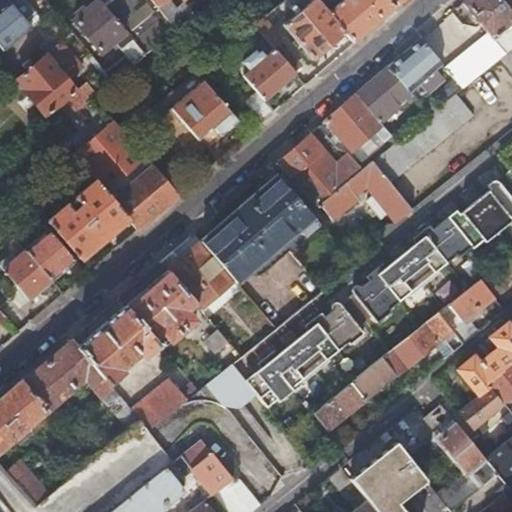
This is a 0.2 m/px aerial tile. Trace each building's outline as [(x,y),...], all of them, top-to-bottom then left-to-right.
[(19,0),(6,0),(0,6),(0,52),(37,19),(19,0)] [(101,52),(125,31),(104,6),(99,0),(97,0),(74,19),(101,52)] [(138,47),(145,54),(210,0),(111,0),(104,6),(125,31),(138,47)] [(316,0),(315,0),(288,0),(292,5),(290,8),(294,14),(282,24),(311,59),(342,33),(326,13),(316,0)] [(341,0),(326,13),(342,33),(352,44),(394,8),(387,0),(341,0)] [(444,67),(462,89),(499,59),(504,54),(490,38),(506,25),(511,31),(511,18),(496,0),(465,0),(461,4),(487,35),(444,67)] [(511,0),(496,0),(511,18),(511,0)] [(273,10),(264,18),(269,25),(279,17),(273,10)] [(264,18),(254,26),(268,43),(273,49),(283,42),(269,25),(264,18)] [(420,39),(389,65),(410,91),(419,83),(426,92),(443,78),(435,69),(441,64),(420,39)] [(244,101),(261,122),(273,112),(263,99),(294,74),(281,58),(273,49),(268,43),(263,47),(268,52),(264,56),(259,51),(256,53),(254,50),(241,61),(248,70),(241,75),(255,92),(244,101)] [(104,71),(120,58),(110,47),(94,60),(104,71)] [(106,73),(113,81),(145,54),(138,47),(106,73)] [(511,47),(504,54),(499,59),(511,75),(511,47)] [(281,58),(294,74),(297,78),(306,71),(290,51),(281,58)] [(47,114),(57,127),(64,121),(83,105),(96,95),(86,82),(76,90),(46,54),(17,78),(26,90),(24,92),(44,117),(47,114)] [(389,65),(356,94),(380,123),(398,106),(396,103),(410,91),(389,65)] [(219,136),(237,122),(203,81),(158,120),(190,161),(205,149),(201,145),(216,132),(219,136)] [(356,94),(325,120),(350,150),(373,131),(381,125),(380,123),(356,94)] [(371,162),(388,183),(472,115),(455,94),(371,162)] [(83,105),(64,121),(73,133),(93,117),(83,105)] [(116,119),(73,154),(95,181),(126,217),(136,229),(178,194),(116,119)] [(381,125),(373,131),(379,138),(382,135),(387,132),(381,125)] [(310,133),(277,161),(315,207),(320,204),(360,171),(353,161),(341,171),(310,133)] [(360,171),(320,204),(331,219),(357,198),(355,195),(365,186),(395,223),(410,211),(388,183),(371,162),(360,171)] [(277,175),(201,239),(234,279),(236,282),(250,272),(252,275),(258,275),(261,273),(289,251),(321,291),(353,265),(277,175)] [(66,205),(47,221),(78,258),(126,217),(95,181),(75,198),(81,206),(80,207),(77,208),(76,209),(75,210),(75,212),(73,213),(66,205)] [(354,293),(369,312),(378,323),(391,312),(389,310),(408,295),(409,297),(437,275),(435,273),(456,256),(458,259),(470,249),(472,250),(482,242),(483,244),(511,221),(510,220),(511,217),(511,201),(498,184),(452,222),(448,217),(362,287),(361,286),(356,286),(354,289),(353,292),(354,293)] [(39,237),(24,249),(51,281),(74,262),(43,225),(34,232),(39,237)] [(354,247),(363,258),(378,245),(369,235),(354,247)] [(174,249),(161,261),(196,304),(200,308),(234,279),(201,239),(189,250),(185,247),(177,253),(174,249)] [(51,281),(24,249),(10,261),(6,256),(0,261),(0,267),(28,300),(51,281)] [(161,261),(119,297),(125,305),(159,347),(161,349),(181,332),(176,327),(180,323),(185,329),(196,320),(188,310),(196,304),(161,261)] [(467,317),(492,297),(477,280),(437,313),(461,344),(478,331),(467,317)] [(0,303),(9,296),(0,285),(0,303)] [(341,304),(355,323),(369,312),(354,293),(341,304)] [(245,382),(254,394),(266,409),(278,399),(280,402),(333,359),(331,357),(348,343),(350,345),(364,334),(355,323),(341,304),(336,303),(333,304),(332,306),(332,308),(332,310),(332,311),(245,382)] [(125,305),(77,346),(103,377),(109,384),(127,370),(121,363),(125,360),(128,364),(139,355),(143,359),(159,347),(125,305)] [(379,358),(394,376),(394,377),(437,342),(447,355),(461,344),(437,313),(379,358)] [(511,316),(486,337),(495,347),(490,352),(504,368),(511,361),(511,316)] [(229,343),(217,329),(206,337),(218,352),(229,343)] [(70,339),(20,381),(45,410),(46,412),(84,380),(90,388),(103,377),(77,346),(70,339)] [(485,383),(504,368),(490,352),(477,362),(472,356),(455,369),(476,396),(488,387),(485,383)] [(379,358),(313,411),(327,430),(394,376),(379,358)] [(511,361),(504,368),(485,383),(488,387),(501,402),(511,392),(511,361)] [(230,363),(196,391),(206,402),(211,398),(218,405),(220,403),(223,407),(238,407),(254,394),(245,382),(230,363)] [(130,410),(139,420),(147,430),(185,400),(168,379),(130,410)] [(20,381),(0,398),(0,448),(45,410),(20,381)] [(501,402),(488,387),(476,396),(456,412),(470,429),(501,403),(501,402)] [(110,406),(128,428),(139,420),(130,410),(120,397),(110,406)] [(483,459),(440,406),(423,420),(464,471),(436,495),(445,506),(449,511),(495,474),(483,459)] [(75,446),(50,416),(42,423),(67,453),(75,446)] [(511,435),(483,459),(495,474),(508,490),(511,486),(511,435)] [(198,439),(179,455),(209,493),(229,477),(198,439)] [(436,495),(395,443),(348,480),(373,511),(403,511),(397,504),(414,490),(421,498),(418,501),(427,511),(438,511),(445,506),(436,495)] [(107,511),(153,511),(182,489),(189,498),(180,505),(180,509),(175,511),(185,511),(196,503),(200,500),(209,493),(179,455),(141,486),(148,495),(134,506),(127,497),(107,511)] [(354,510),(351,511),(373,511),(348,480),(339,468),(327,477),(354,510)] [(12,480),(33,504),(33,505),(47,494),(26,469),(12,480)] [(497,511),(510,502),(503,494),(489,506),(493,511),(497,511)] [(0,511),(9,511),(0,500),(0,511)] [(196,503),(185,511),(210,511),(200,500),(196,503)]
